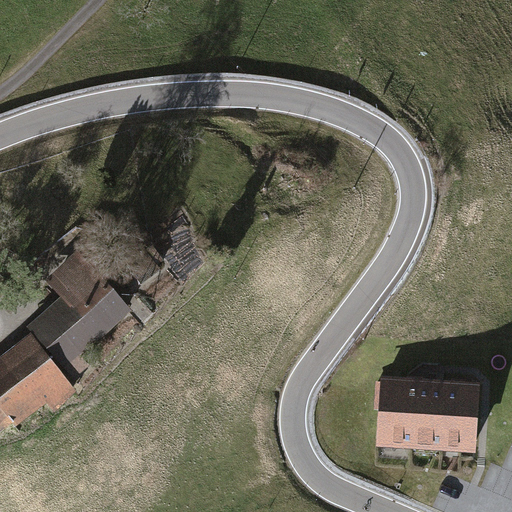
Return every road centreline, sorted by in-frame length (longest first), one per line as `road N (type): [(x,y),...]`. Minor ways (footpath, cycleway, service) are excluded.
road 1 (tertiary): [(0,136),(95,107),(230,93),(320,105),(388,140),(414,185),(410,218),(293,408),(297,444),(314,474),(382,511)]
road 2 (track): [(100,0),(0,93)]
